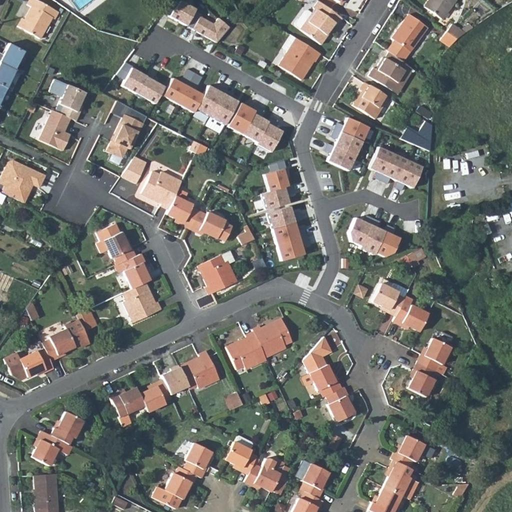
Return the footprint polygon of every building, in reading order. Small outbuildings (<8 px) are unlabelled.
[(52,19),(56,12),(35,0),(28,0),(26,4),(30,6),(23,19),(20,17),(15,26),(37,38),(49,18),(52,19)] [(180,0),(168,15),(193,28),(200,18),(202,14),(195,10),(196,9),(180,0)] [(317,0),(311,0),(309,3),(311,4),(306,10),(295,25),(315,40),(331,20),(333,21),(337,15),(317,0)] [(436,20),(451,0),(425,0),(420,7),(436,20)] [(291,21),(295,25),(306,10),(303,7),(299,7),(291,18),(291,21)] [(397,61),(422,28),(404,15),(387,38),(391,40),(383,51),(386,53),(397,61)] [(212,24),(200,18),(193,28),(192,31),(216,44),(228,28),(216,19),(212,24)] [(448,26),(442,34),(452,42),(461,36),(448,26)] [(442,34),(436,42),(444,49),(452,42),(442,34)] [(286,50),(288,51),(295,40),(287,35),(281,47),(286,50)] [(295,40),(288,51),(286,50),(277,65),(300,78),(309,63),(307,61),(308,58),(312,61),(317,53),(295,40)] [(440,54),(444,49),(436,42),(432,48),(440,54)] [(0,53),(0,62),(15,70),(19,61),(18,61),(22,51),(6,43),(1,53),(0,53)] [(386,53),(382,59),(380,58),(373,69),(371,68),(365,76),(396,94),(410,72),(397,61),(386,53)] [(15,70),(0,62),(0,84),(5,87),(10,78),(11,78),(15,70)] [(124,62),(117,74),(123,77),(130,65),(124,62)] [(153,107),(163,88),(130,69),(120,88),(153,107)] [(192,115),(195,111),(202,97),(193,93),(202,79),(185,70),(179,84),(170,80),(161,99),(192,115)] [(361,83),(357,90),(358,92),(350,106),(373,119),(386,98),(361,83)] [(69,117),(75,120),(82,105),(79,104),(84,92),(67,84),(57,103),(62,105),(59,113),(69,117)] [(195,111),(226,128),(239,105),(207,87),(202,97),(195,111)] [(226,128),(255,144),(266,125),(267,122),(251,115),(253,112),(239,105),(226,128)] [(59,113),(51,109),(37,138),(61,150),(68,134),(62,131),(61,129),(63,124),(65,125),(69,117),(59,113)] [(142,123),(122,114),(104,151),(120,159),(125,148),(127,149),(135,132),(137,133),(142,123)] [(345,121),(326,163),(347,173),(367,130),(345,121)] [(331,133),(336,136),(342,125),(337,122),(331,133)] [(407,129),(400,139),(430,152),(432,126),(425,122),(417,135),(407,129)] [(270,155),(280,133),(266,125),(255,144),(253,146),(270,155)] [(206,147),(199,144),(194,153),(202,156),(206,147)] [(377,149),(367,171),(410,190),(421,169),(377,149)] [(136,183),(147,161),(133,154),(123,176),(136,183)] [(0,186),(3,188),(0,195),(21,206),(30,187),(37,190),(42,179),(10,163),(6,165),(0,177),(0,186)] [(259,196),(265,213),(288,207),(282,190),(287,188),(281,170),(262,175),(266,194),(259,196)] [(154,200),(161,203),(160,205),(168,209),(174,196),(177,188),(180,182),(160,172),(158,175),(151,172),(140,194),(148,197),(150,193),(156,196),(154,200)] [(177,188),(174,196),(168,209),(166,213),(175,218),(183,222),(182,224),(189,228),(198,211),(191,207),(193,205),(184,201),(188,194),(177,188)] [(204,198),(198,211),(204,213),(206,211),(210,201),(204,198)] [(288,207),(265,213),(279,262),(302,256),(288,207)] [(197,232),(198,229),(206,233),(215,237),(215,236),(223,240),(230,225),(222,222),(224,220),(206,211),(204,213),(198,211),(189,228),(197,232)] [(388,261),(398,239),(354,219),(343,245),(373,257),(374,255),(388,261)] [(298,229),(301,243),(307,241),(303,228),(298,229)] [(249,230),(236,236),(241,246),(253,240),(254,239),(249,230)] [(131,248),(128,250),(125,242),(120,232),(103,240),(97,243),(101,253),(107,250),(112,259),(114,257),(117,264),(122,262),(135,256),(131,248)] [(420,263),(427,259),(422,248),(415,251),(420,263)] [(204,280),(207,286),(204,287),(208,295),(235,283),(227,265),(234,262),(228,251),(198,266),(201,273),(204,272),(208,278),(204,280)] [(413,265),(413,266),(420,263),(415,251),(408,255),(413,265)] [(145,282),(148,280),(144,271),(140,263),(143,261),(139,254),(135,256),(122,262),(125,268),(122,270),(131,289),(145,282)] [(408,255),(400,259),(404,269),(413,265),(408,255)] [(122,262),(117,264),(115,265),(117,272),(122,270),(125,268),(122,262)] [(384,276),(381,281),(390,287),(394,281),(384,276)] [(405,297),(409,289),(394,281),(390,287),(381,281),(371,301),(382,307),(388,309),(387,312),(395,317),(405,297)] [(123,292),(126,300),(123,301),(132,322),(160,309),(156,301),(154,302),(151,296),(148,298),(145,291),(148,289),(145,282),(131,289),(123,292)] [(358,285),(354,293),(362,297),(366,289),(358,285)] [(405,297),(395,317),(393,322),(400,325),(402,322),(409,326),(419,331),(429,313),(410,303),(412,300),(405,297)] [(26,310),(31,320),(37,317),(31,303),(26,310)] [(83,311),(91,329),(97,326),(89,309),(83,311)] [(79,323),(84,332),(91,329),(83,311),(76,315),(79,323)] [(275,327),(269,330),(267,326),(260,329),(259,327),(251,330),(253,333),(264,358),(285,348),(284,344),(291,341),(280,319),(273,323),(275,327)] [(60,359),(59,356),(66,353),(75,349),(78,350),(84,347),(79,338),(85,335),(84,332),(79,323),(66,329),(66,331),(49,340),(50,342),(43,345),(46,353),(51,363),(60,359)] [(234,345),(226,349),(236,370),(244,367),(245,370),(266,360),(264,358),(253,333),(246,336),(247,339),(239,342),(241,346),(236,349),(234,345)] [(85,335),(79,338),(84,347),(90,344),(85,335)] [(324,336),(303,360),(310,373),(304,376),(303,379),(306,384),(309,385),(314,382),(319,391),(321,390),(324,396),(328,395),(342,388),(338,380),(335,382),(331,374),(331,373),(327,365),(322,357),(332,352),(324,336)] [(440,364),(450,346),(433,337),(428,346),(424,354),(421,353),(417,360),(435,369),(438,363),(440,364)] [(198,356),(199,358),(193,361),(195,365),(188,368),(186,364),(179,368),(179,369),(189,389),(197,385),(199,389),(218,380),(205,352),(198,356)] [(54,370),(51,363),(46,353),(39,356),(38,353),(20,361),(17,355),(4,361),(11,376),(23,381),(28,379),(38,375),(45,371),(47,374),(54,370)] [(434,377),(432,376),(435,369),(417,360),(413,368),(416,370),(412,377),(407,387),(425,395),(434,377)] [(189,389),(179,369),(164,376),(173,396),(189,389)] [(155,387),(147,390),(138,395),(143,406),(146,412),(164,403),(163,400),(170,398),(161,380),(154,384),(155,387)] [(350,402),(346,395),(349,393),(345,386),(342,388),(328,395),(331,401),(328,402),(337,420),(355,412),(350,402)] [(116,394),(108,398),(122,428),(130,424),(126,415),(143,406),(138,395),(135,389),(125,393),(118,397),(116,394)] [(228,394),(235,408),(242,405),(235,391),(228,394)] [(231,410),(235,408),(228,394),(224,396),(231,410)] [(291,413),(293,418),(299,416),(296,410),(291,413)] [(60,423),(56,431),(54,429),(50,437),(59,442),(67,446),(71,439),(73,440),(82,422),(65,414),(60,423)] [(38,442),(41,443),(37,451),(32,460),(50,469),(54,459),(57,460),(60,454),(68,458),(73,448),(67,446),(59,442),(50,437),(42,433),(38,442)] [(327,446),(335,449),(340,437),(333,434),(327,446)] [(412,461),(415,462),(424,444),(407,435),(402,445),(398,453),(395,452),(392,458),(394,459),(409,467),(412,461)] [(235,465),(242,468),(240,471),(249,475),(254,464),(257,457),(251,454),(252,451),(233,442),(225,460),(235,465)] [(153,444),(144,448),(147,453),(150,452),(150,451),(153,444)] [(186,462),(188,463),(185,470),(198,476),(202,479),(206,471),(203,470),(207,462),(212,453),(195,444),(186,462)] [(262,487),(271,491),(272,490),(279,476),(285,465),(286,463),(277,459),(274,460),(273,461),(267,458),(264,458),(261,465),(260,467),(254,464),(249,475),(245,482),(253,486),(254,483),(262,487)] [(300,481),(302,481),(300,487),(305,489),(318,496),(322,490),(320,489),(324,481),(329,471),(310,461),(309,463),(302,459),(295,476),(301,479),(300,481)] [(384,485),(402,494),(409,498),(414,488),(407,484),(410,477),(407,475),(411,468),(409,467),(394,459),(390,467),(393,468),(389,476),(384,485)] [(285,465),(279,476),(288,481),(294,470),(285,465)] [(180,467),(177,474),(175,473),(165,492),(159,488),(154,499),(176,510),(182,500),(183,500),(188,490),(192,482),(194,484),(198,476),(185,470),(180,467)] [(57,511),(56,475),(34,477),(36,503),(34,503),(34,511),(57,511)] [(288,481),(279,476),(272,490),(281,494),(288,481)] [(410,477),(407,484),(414,488),(418,481),(410,477)] [(452,493),(459,498),(468,483),(458,483),(452,493)] [(379,495),(375,502),(373,501),(369,509),(375,511),(389,511),(390,511),(392,511),(402,494),(384,485),(379,495)] [(305,489),(301,495),(299,494),(289,511),(313,511),(314,511),(317,506),(319,507),(323,499),(318,496),(305,489)] [(129,501),(117,495),(114,500),(113,502),(126,508),(129,501)]
